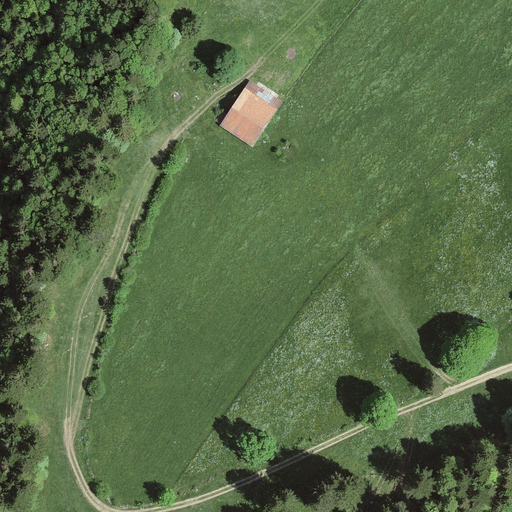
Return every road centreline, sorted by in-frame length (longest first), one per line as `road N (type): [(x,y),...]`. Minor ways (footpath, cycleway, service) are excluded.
road 1 (track): [(110,511),(84,487),(68,445),(89,297),(173,137),(207,98),(234,86)]
road 2 (track): [(511,368),(156,511)]
road 3 (track): [(238,0),(194,75),(189,119)]
